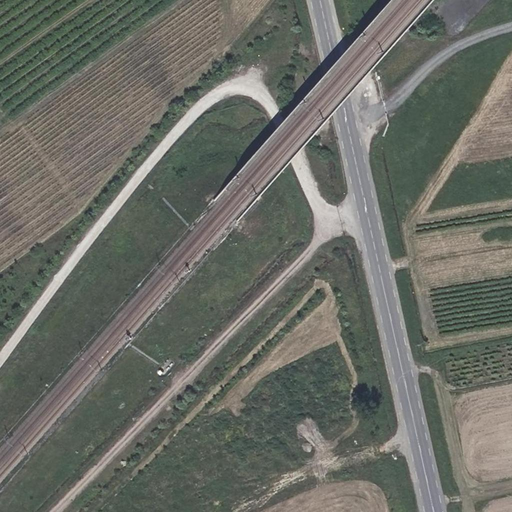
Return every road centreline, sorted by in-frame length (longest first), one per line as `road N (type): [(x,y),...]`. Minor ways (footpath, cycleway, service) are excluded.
road 1 (tertiary): [(433,511),(319,0)]
road 2 (track): [(350,136),(452,52),(511,27)]
